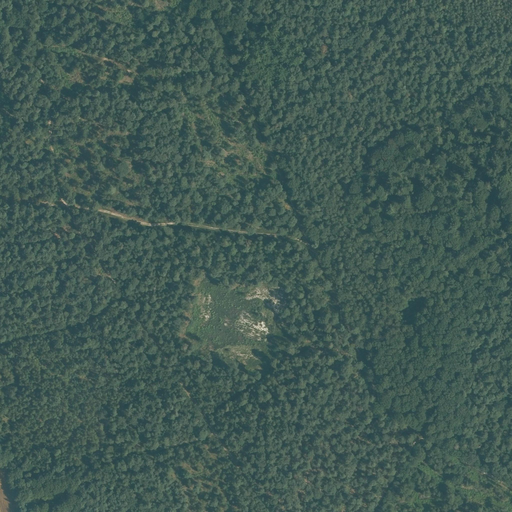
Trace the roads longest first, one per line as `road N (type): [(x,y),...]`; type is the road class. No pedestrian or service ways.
road 1 (track): [(126,295),(274,511)]
road 2 (track): [(309,240),(208,0)]
road 3 (track): [(309,240),(152,224),(60,204)]
road 4 (track): [(215,427),(45,471),(25,471),(0,443)]
road 5 (track): [(418,431),(388,407),(309,240)]
road 6 (track): [(206,414),(344,317)]
road 7 (track): [(60,204),(41,68)]
road 8 (track): [(0,341),(92,314),(126,295)]
